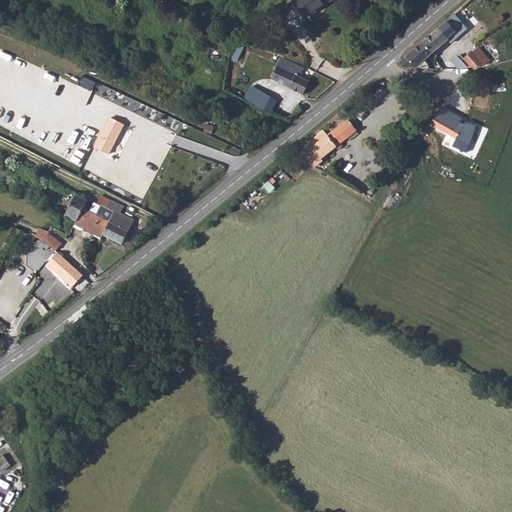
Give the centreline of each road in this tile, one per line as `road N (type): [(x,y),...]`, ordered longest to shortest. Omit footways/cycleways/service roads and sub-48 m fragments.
road 1 (tertiary): [(380,60),(0,370)]
road 2 (residential): [(511,65),(451,75),(402,73),(380,60)]
